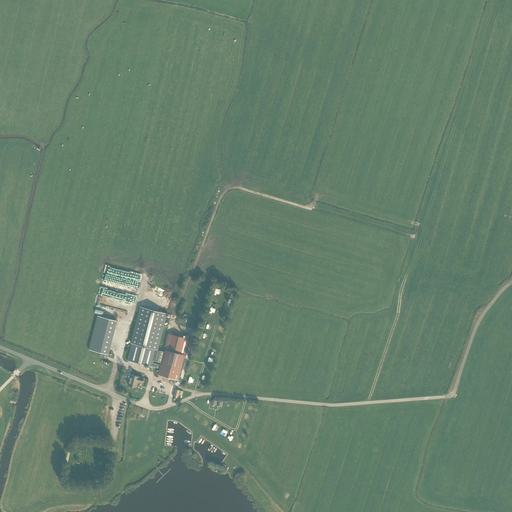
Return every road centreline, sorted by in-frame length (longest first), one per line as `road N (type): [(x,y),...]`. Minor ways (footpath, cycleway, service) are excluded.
road 1 (unclassified): [(322,404),(206,394),(153,408),(0,347)]
road 2 (track): [(131,310),(138,302),(180,306),(225,191),(245,189),(311,209)]
road 3 (unclassified): [(322,404),(450,395),(478,322),(511,282)]
